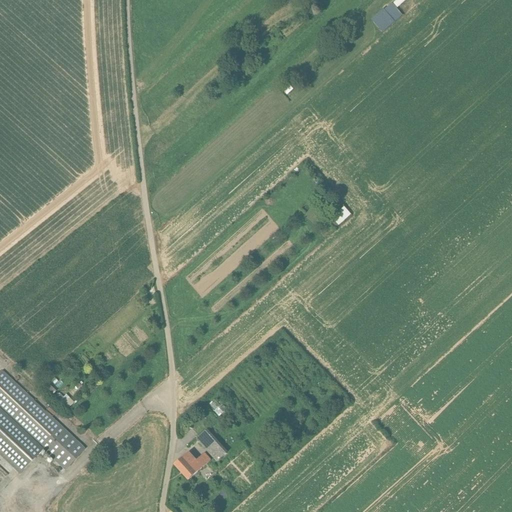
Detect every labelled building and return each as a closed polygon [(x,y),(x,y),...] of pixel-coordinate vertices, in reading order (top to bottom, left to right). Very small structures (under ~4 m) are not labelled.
[(371,20),(382,33),(402,16),(396,9),(406,0),(396,0),(392,4),(392,3),(384,10),(383,9),(371,20)] [(331,220),(338,228),(353,214),(346,207),(331,220)] [(65,471),(85,450),(2,372),(0,374),(0,409),(43,450),(65,471)] [(57,397),(69,408),(75,402),(67,394),(64,397),(61,393),(57,397)] [(0,456),(19,475),(43,450),(0,409),(0,456)] [(204,448),(212,441),(204,433),(196,440),(204,448)] [(217,462),(226,454),(217,443),(207,452),(217,462)] [(204,454),(196,462),(188,454),(175,466),(188,481),(210,461),(204,454)]
